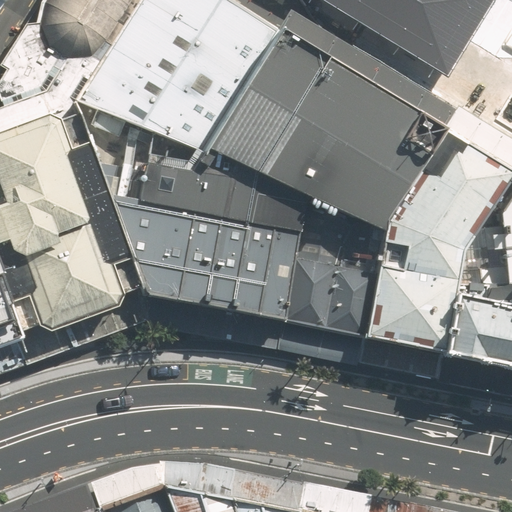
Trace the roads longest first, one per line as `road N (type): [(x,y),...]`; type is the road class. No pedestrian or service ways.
road 1 (secondary): [(361,429),(184,401),(86,414),(0,445)]
road 2 (secondary): [(361,429),(511,459)]
